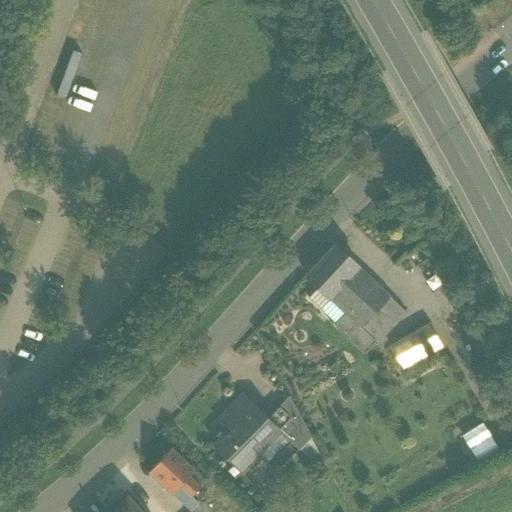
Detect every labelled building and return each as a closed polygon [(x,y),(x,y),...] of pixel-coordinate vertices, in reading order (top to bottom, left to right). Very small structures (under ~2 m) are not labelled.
[(358,266),(336,246),(307,278),(319,289),(329,298),(357,267),(358,266)] [(357,267),(329,298),(335,303),(346,314),(361,328),(390,298),(357,267)] [(310,299),(325,314),(335,303),(329,298),(319,289),(310,299)] [(361,328),(375,341),(377,343),(405,313),(390,298),(361,328)] [(325,314),(336,324),(346,314),(335,303),(325,314)] [(361,328),(346,314),(336,324),(365,351),(375,341),(361,328)] [(429,324),(390,346),(404,369),(442,348),(429,324)] [(268,419),(242,394),(225,412),(236,424),(214,447),(241,474),(258,456),(256,454),(278,432),(279,431),(268,419)] [(311,438),(289,397),(268,419),(279,431),(278,432),(299,451),(311,438)] [(206,481),(171,449),(149,473),(172,495),(172,494),(191,511),(199,504),(192,497),(206,481)] [(140,511),(124,494),(102,511),(140,511)]
